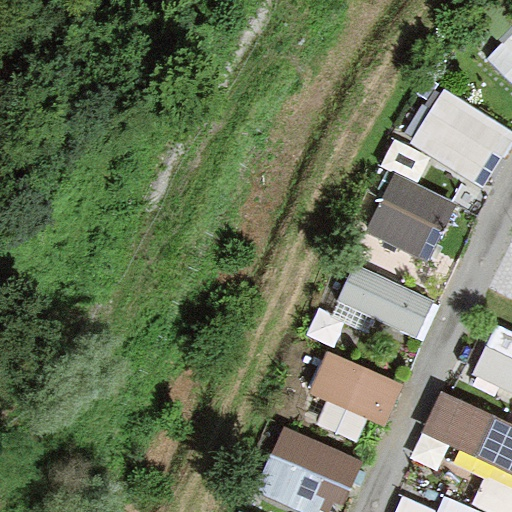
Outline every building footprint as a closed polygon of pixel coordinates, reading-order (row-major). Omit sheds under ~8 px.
[(511,77),(511,34),(490,57),(511,77)] [(496,181),(511,145),(511,120),(440,86),(414,142),(496,181)] [(400,169),(373,226),(436,256),(463,198),(400,169)] [(365,260),(343,302),(423,343),(445,301),(365,260)] [(477,376),(511,392),(511,328),(502,324),(477,376)] [(330,348),(312,392),(393,424),(410,379),(330,348)] [(450,390),(431,428),(485,454),(503,416),(450,390)] [(493,451),(511,458),(511,422),(505,420),(493,451)] [(262,480),(330,511),(348,511),(372,460),(289,422),(262,480)] [(490,511),(452,496),(446,510),(410,495),(403,511),(490,511)]
